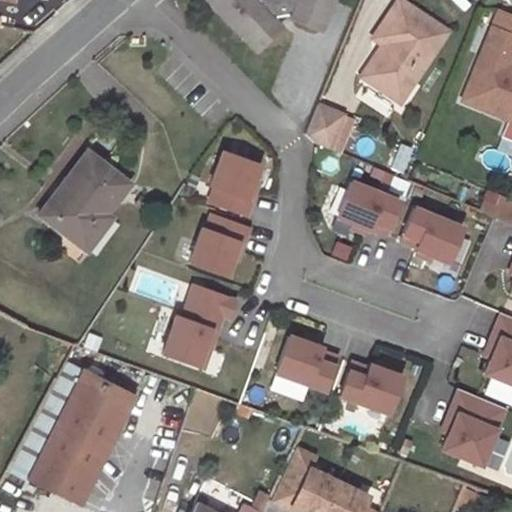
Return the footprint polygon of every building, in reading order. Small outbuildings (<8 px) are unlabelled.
[(233,0),(268,35),(293,11),(286,4),(288,2),(298,1),(301,1),(333,15),(339,0),(233,0)] [(459,19),(431,0),(401,0),(390,17),(400,24),(395,31),(384,47),(390,51),(379,66),(411,89),(459,19)] [(511,18),(505,15),(474,88),(511,103),(511,18)] [(400,24),(390,17),(385,25),(395,31),(400,24)] [(390,51),(384,47),(373,63),(379,66),(390,51)] [(326,129),(341,135),(355,101),(330,91),(317,120),(326,129)] [(143,162),(99,138),(56,202),(93,224),(115,194),(120,197),(143,162)] [(401,143),(392,169),(405,173),(414,147),(401,143)] [(268,157),(230,144),(218,177),(223,179),(217,194),(255,208),(261,192),(256,190),(262,174),(268,157)] [(409,192),(360,171),(345,206),(362,213),(375,218),(378,220),(379,218),(395,224),(409,192)] [(256,190),(261,192),(267,175),(262,174),(256,190)] [(128,202),(120,197),(115,194),(93,224),(107,234),(128,202)] [(472,219),(424,198),(410,231),(426,238),(426,239),(428,240),(442,246),(458,253),(472,219)] [(257,222),(219,208),(214,223),(210,222),(198,256),(235,269),(241,253),(247,236),(252,238),(257,222)] [(375,218),(362,213),(360,218),(373,223),(375,218)] [(247,236),(241,253),(246,255),(252,238),(247,236)] [(442,246),(428,240),(427,245),(440,251),(442,246)] [(244,295),(201,281),(190,314),(183,311),(170,349),(206,362),(219,325),(225,327),(231,310),(238,313),(244,295)] [(511,307),(510,307),(496,341),(503,344),(500,352),(493,367),(511,374),(511,307)] [(219,325),(206,362),(212,364),(225,327),(219,325)] [(311,338),(297,332),(282,373),(330,391),(343,355),(327,349),(328,345),(321,343),(311,338)] [(324,336),(313,333),(311,338),(321,343),(324,336)] [(496,341),(493,349),(500,352),(503,344),(496,341)] [(396,362),(385,359),(384,364),(394,367),(396,362)] [(375,366),(358,360),(346,397),(395,413),(409,372),(394,367),(384,364),(377,362),(375,366)] [(71,464),(108,387),(64,365),(25,441),(71,464)] [(511,402),(467,383),(454,415),(461,418),(457,426),(450,441),(489,457),(511,402)] [(70,466),(94,478),(133,400),(108,387),(71,464),(70,466)] [(461,418),(454,415),(450,423),(457,426),(461,418)] [(25,441),(24,443),(70,466),(71,464),(25,441)] [(24,443),(8,477),(53,499),(70,466),(24,443)] [(314,457),(295,448),(271,498),(290,507),(291,505),(306,511),(307,509),(313,511),(375,511),(363,506),(368,496),(309,468),(314,457)] [(70,466),(53,499),(77,511),(94,478),(70,466)]
